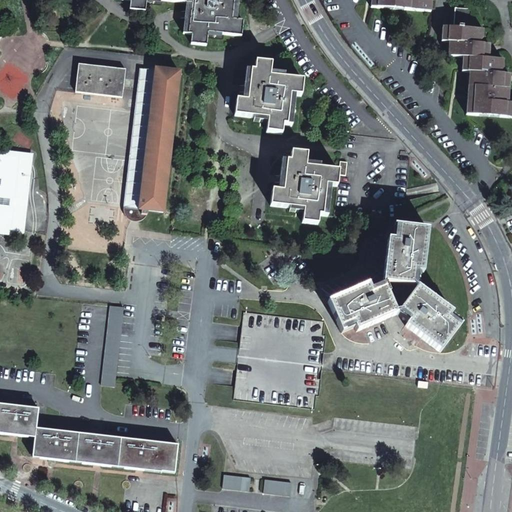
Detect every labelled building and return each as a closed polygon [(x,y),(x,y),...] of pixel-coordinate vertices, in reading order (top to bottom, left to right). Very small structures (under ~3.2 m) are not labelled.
[(126,0),(127,0),(130,1),(130,10),(145,12),(146,0),(156,0),(191,4),(188,34),(191,35),(190,44),(205,46),(207,33),(240,37),(242,21),(231,20),(233,0),(126,0)] [(369,0),(369,8),(430,12),(431,0),(369,0)] [(468,78),(465,115),(511,118),(511,103),(508,103),(505,99),(508,97),(509,75),(498,74),(503,70),(503,60),(488,59),(489,45),(476,44),(482,39),(483,30),(472,29),(473,10),(467,10),(467,6),(464,5),(463,9),(454,8),(452,28),(441,27),(440,42),(448,42),(450,46),(448,48),(447,57),(462,58),(461,72),(467,72),(470,76),(468,78)] [(270,64),(255,63),(254,72),(250,71),(247,102),(235,101),(233,116),(267,120),(266,133),(280,134),(282,125),(286,125),(289,95),(301,97),(302,81),(269,77),(270,64)] [(125,70),(78,65),(75,92),(122,98),(125,70)] [(139,210),(155,71),(139,70),(123,208),(123,212),(124,215),(125,217),(126,218),(128,220),(130,221),(133,222),(135,222),(138,222),(142,221),(145,217),(146,215),(147,212),(148,211),(139,210)] [(179,73),(156,70),(155,71),(139,210),(148,211),(163,213),(179,73)] [(338,171),(336,187),(333,217),(386,223),(394,218),(396,205),(408,207),(409,200),(405,200),(410,158),(394,140),(342,134),(338,171)] [(0,229),(9,236),(21,230),(28,180),(17,173),(19,161),(8,152),(0,155),(0,229)] [(336,187),(338,171),(304,168),(306,155),(291,153),(289,162),(286,162),(282,192),(271,190),(269,206),(302,210),(301,223),(316,225),(317,216),(321,216),(325,186),(336,187)] [(392,241),(387,240),(385,261),(382,284),(415,287),(417,273),(422,273),(427,231),(394,227),(392,241)] [(0,239),(9,236),(0,229),(0,239)] [(385,261),(387,240),(382,240),(381,246),(377,245),(376,260),(385,261)] [(343,287),(347,294),(367,286),(365,282),(360,284),(359,281),(343,287)] [(367,286),(347,294),(327,303),(341,333),(353,327),(356,332),(396,314),(382,285),(369,290),(367,286)] [(408,323),(405,327),(423,340),(439,353),(459,326),(448,318),(451,314),(416,288),(396,314),(408,323)] [(123,308),(109,306),(100,387),(113,389),(123,308)] [(243,313),(241,326),(237,358),(321,369),(325,336),(322,336),(323,323),(243,313)] [(423,340),(405,327),(402,331),(407,335),(405,338),(418,348),(423,340)] [(318,397),(321,369),(237,358),(232,401),(313,411),(315,397),(318,397)] [(172,473),(176,446),(83,435),(35,430),(37,410),(15,407),(0,405),(0,434),(34,439),(32,458),(103,466),(160,473),(160,472),(172,473)] [(250,481),(224,477),(222,491),(248,494),(250,481)] [(291,485),(265,482),(264,495),(290,498),(291,485)]
